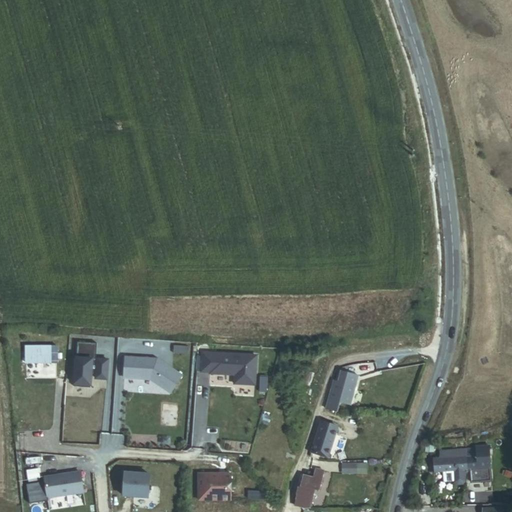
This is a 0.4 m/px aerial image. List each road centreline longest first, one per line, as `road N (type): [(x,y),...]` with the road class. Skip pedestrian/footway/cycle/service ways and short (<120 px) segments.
road 1 (tertiary): [(399,0),(444,170),(454,284),(445,343)]
road 2 (residential): [(284,511),(330,352),(445,343)]
road 3 (tertiary): [(445,343),(394,511)]
